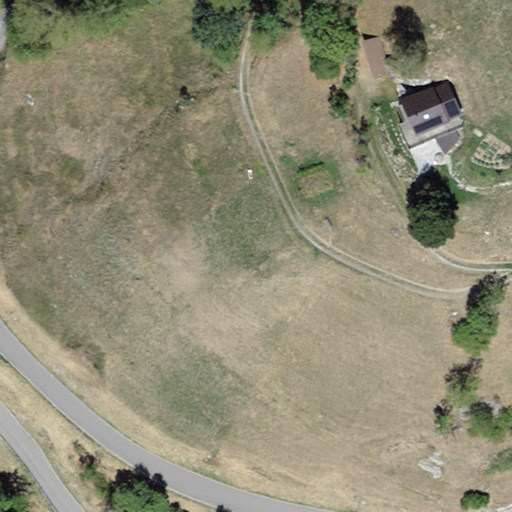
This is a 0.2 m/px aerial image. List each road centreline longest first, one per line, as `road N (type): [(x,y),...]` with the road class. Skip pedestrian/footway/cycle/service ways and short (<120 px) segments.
road 1 (track): [(511,278),(434,295),(306,236),(279,194),(242,101),(255,0)]
road 2 (residential): [(0,334),(53,387),(150,460),(212,490),(305,511)]
road 3 (track): [(371,89),(367,124),(422,236),(470,264),(511,265)]
road 4 (tertiary): [(74,511),(0,414)]
